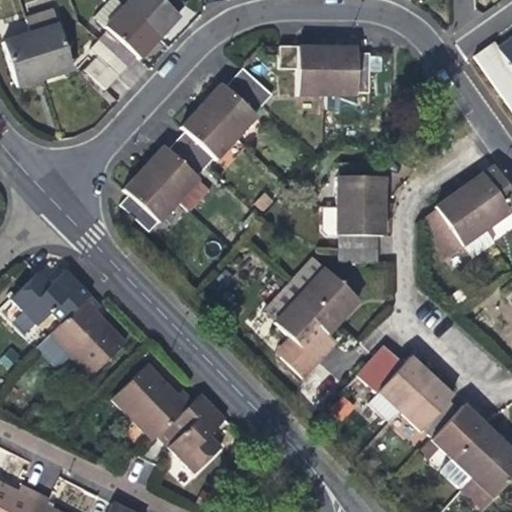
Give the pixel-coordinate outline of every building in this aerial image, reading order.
[(119,0),(119,1),(156,35),(176,13),(173,11),(183,1),(182,0),(119,0)] [(147,44),(156,35),(119,1),(99,23),(103,26),(93,36),(123,65),(133,54),(136,56),(147,44)] [(51,21),(24,29),(37,75),(43,73),(65,66),(51,21)] [(0,53),(10,83),(37,75),(24,29),(0,36),(0,53)] [(118,70),(123,65),(93,36),(85,46),(92,53),(80,66),(102,87),(118,70)] [(511,38),(505,43),(494,50),(487,56),(483,50),(470,60),(511,119),(511,38)] [(491,45),(483,50),(487,56),(494,50),(491,45)] [(273,66),(292,66),(293,48),(274,48),(273,66)] [(291,96),(358,95),(370,94),(372,61),(372,52),(359,53),(359,49),(341,49),(305,49),(293,48),(292,66),(291,96)] [(146,228),(173,198),(195,174),(191,170),(210,149),(214,152),(253,109),(249,105),(268,84),(243,61),(224,82),(219,78),(209,88),(187,113),(179,121),(184,125),(165,146),(161,142),(148,156),(120,187),(125,191),(115,201),(146,228)] [(337,240),(337,251),(376,251),(376,239),(382,239),(382,208),(382,180),(377,180),(377,166),(361,166),(337,166),(337,180),(335,180),(334,208),(334,230),(334,240),(337,240)] [(511,199),(489,167),(454,194),(443,202),(430,212),(434,217),(422,226),(446,259),(481,234),(511,211),(511,199)] [(376,266),(376,251),(337,251),(337,265),(376,266)] [(298,352),(284,369),(306,389),(342,352),(332,342),(343,331),(363,309),(318,268),(307,258),(287,280),(274,293),(257,312),(264,319),(287,341),(294,348),(298,352)] [(48,314),(58,324),(87,296),(73,281),(63,271),(46,287),(35,275),(7,301),(34,328),(48,314)] [(98,308),(87,296),(58,324),(46,336),(87,378),(124,343),(106,325),(94,312),(98,308)] [(278,363),(284,369),(298,352),(294,348),(278,363)] [(382,348),(357,376),(367,385),(393,357),(382,348)] [(402,365),(393,357),(367,385),(357,376),(355,377),(374,395),(376,392),(397,412),(429,377),(408,358),(402,365)] [(151,442),(172,422),(193,401),(182,389),(175,396),(162,382),(146,366),(110,400),(151,442)] [(420,430),(432,440),(459,410),(447,400),(450,396),(429,377),(397,412),(419,431),(420,430)] [(219,450),(212,441),(209,436),(218,426),(222,416),(211,405),(201,394),(193,401),(172,422),(181,432),(167,446),(192,474),(202,465),(219,450)] [(343,396),(328,410),(340,422),(354,408),(343,396)] [(450,461),(471,480),(503,444),(462,406),(459,410),(432,440),(429,443),(438,450),(450,461)] [(429,443),(419,454),(427,462),(438,450),(429,443)] [(511,478),(511,452),(503,444),(471,480),(493,500),(511,478)] [(460,492),(471,480),(450,461),(440,473),(460,492)] [(493,500),(471,480),(460,492),(483,511),(493,500)] [(0,511),(20,511),(30,493),(16,486),(13,494),(0,487),(0,511)] [(44,500),(30,493),(20,511),(50,511),(40,507),(44,500)]
